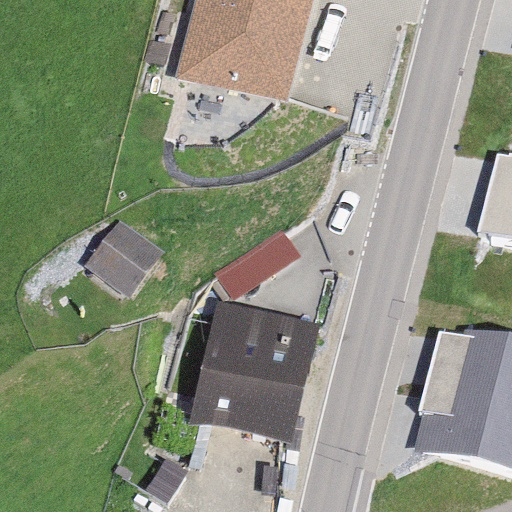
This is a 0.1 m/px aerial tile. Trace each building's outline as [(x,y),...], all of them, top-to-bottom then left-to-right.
[(317,0),(199,0),(179,82),(290,110),(317,0)] [(485,245),(511,250),(511,153),(504,152),(485,245)] [(289,213),(221,256),(239,285),(307,242),(289,213)] [(123,227),(83,274),(127,311),(167,264),(123,227)] [(317,336),(221,313),(193,429),(289,452),(317,336)] [(511,354),(438,340),(415,459),(511,480),(511,354)]
